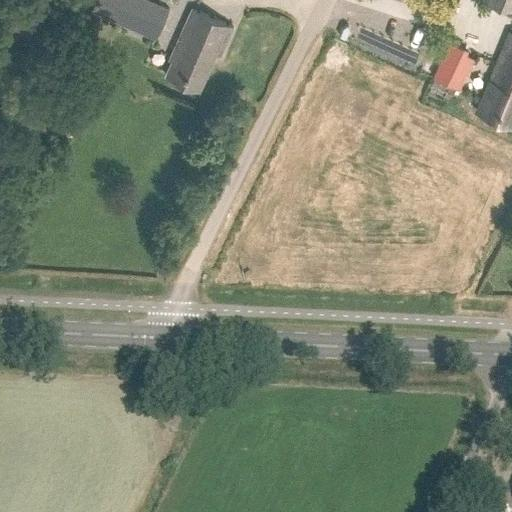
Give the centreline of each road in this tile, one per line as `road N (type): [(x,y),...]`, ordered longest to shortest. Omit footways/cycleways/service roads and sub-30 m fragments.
road 1 (unclassified): [(169,338),(178,288),(323,0)]
road 2 (secondary): [(504,354),(169,338)]
road 3 (unclassified): [(504,354),(493,407),(442,511)]
road 4 (secondary): [(169,338),(0,329)]
